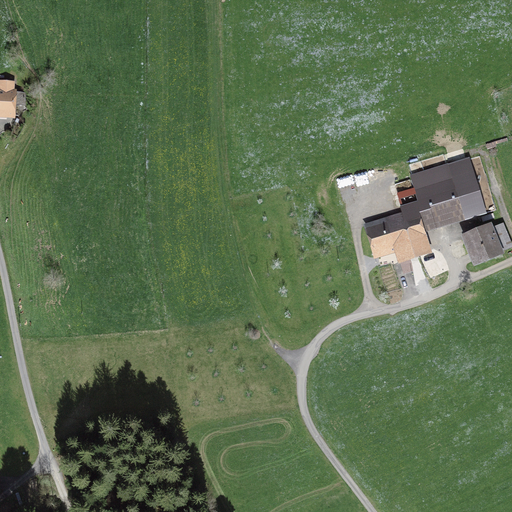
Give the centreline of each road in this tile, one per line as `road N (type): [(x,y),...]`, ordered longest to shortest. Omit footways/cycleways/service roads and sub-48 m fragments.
road 1 (track): [(511,260),(425,298),(341,322),(309,352),(301,381),(305,416),(373,511)]
road 2 (track): [(304,364),(264,335),(226,186),(216,0)]
